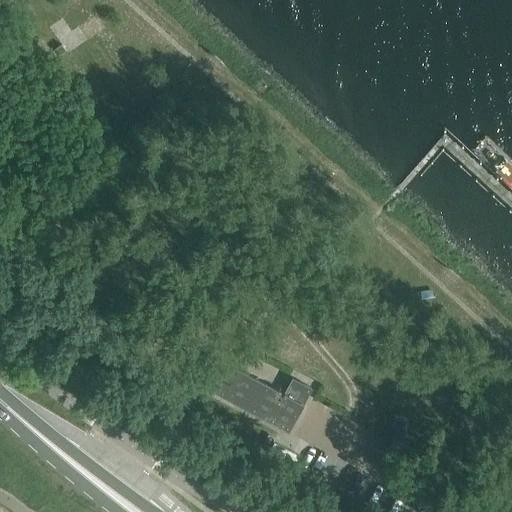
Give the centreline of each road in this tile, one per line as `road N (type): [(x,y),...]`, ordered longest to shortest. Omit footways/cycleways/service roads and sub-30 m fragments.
road 1 (track): [(100,24),(213,179),(247,275),(348,383),(350,416),(330,452)]
road 2 (primary): [(135,511),(0,400)]
